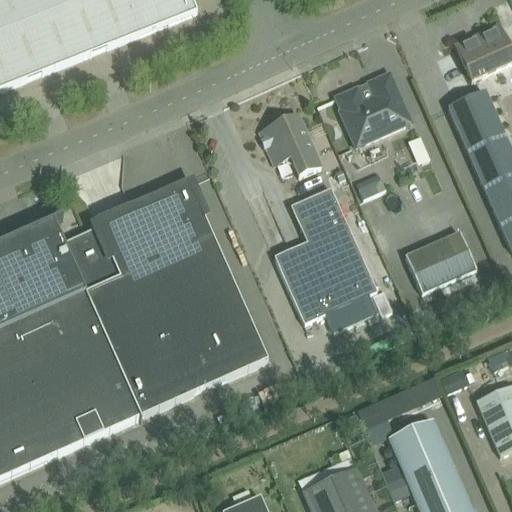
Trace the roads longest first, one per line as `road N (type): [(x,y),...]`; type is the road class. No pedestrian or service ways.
road 1 (unclassified): [(0,174),(278,58)]
road 2 (unclassified): [(278,58),(410,0)]
